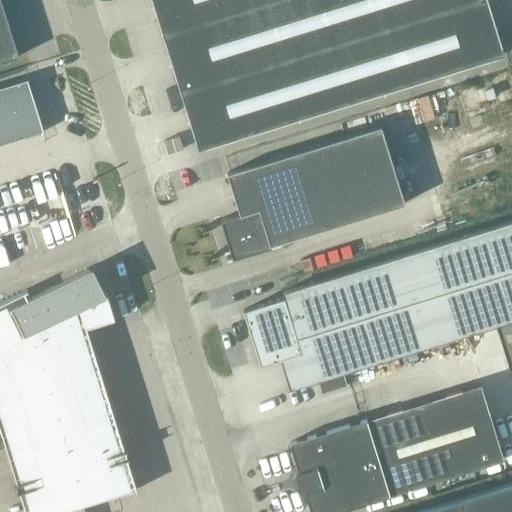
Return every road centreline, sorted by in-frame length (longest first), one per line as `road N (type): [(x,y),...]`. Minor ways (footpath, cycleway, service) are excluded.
road 1 (unclassified): [(239,511),(80,0)]
road 2 (unknown): [(210,420),(511,337)]
